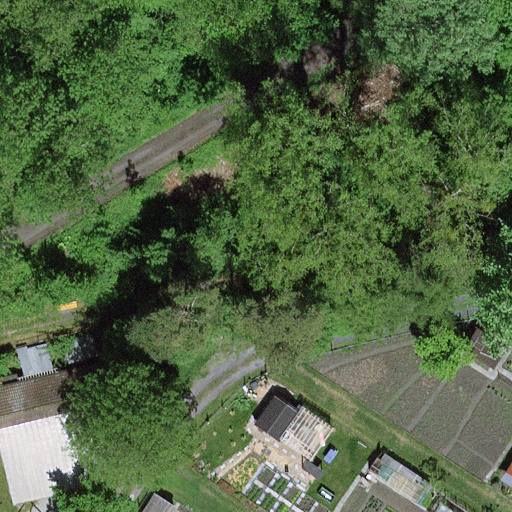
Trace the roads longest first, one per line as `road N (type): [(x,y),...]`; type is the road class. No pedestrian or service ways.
road 1 (track): [(0,252),(407,0)]
road 2 (track): [(118,511),(208,397),(261,354),(511,297)]
